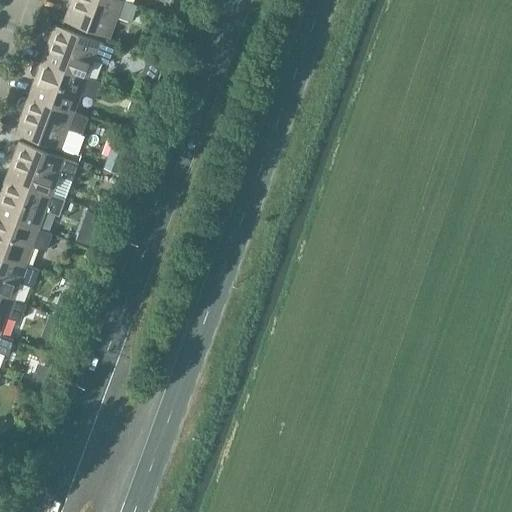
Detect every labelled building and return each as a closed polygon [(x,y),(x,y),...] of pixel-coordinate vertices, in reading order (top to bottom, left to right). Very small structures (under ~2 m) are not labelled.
[(123,1),(119,0),(70,0),(63,20),(109,38),(117,17),(131,22),(137,5),(123,0),(123,1)] [(48,42),(41,61),(87,78),(87,77),(94,59),(107,64),(114,47),(54,25),(53,28),(49,27),(45,29),(42,36),(44,41),(48,42)] [(35,77),(28,96),(74,113),(74,112),(81,94),(94,99),(101,82),(87,77),(87,78),(41,61),(40,63),(36,62),(32,64),(29,71),(31,75),(35,77)] [(74,113),(28,96),(27,98),(23,97),(19,99),(16,106),(18,110),(22,112),(14,132),(60,149),(68,129),(81,134),(88,117),(74,112),(74,113)] [(12,159),(5,178),(51,195),(51,194),(58,176),(72,181),(78,164),(18,142),(17,145),(14,144),(9,146),(6,153),(9,158),(12,159)] [(0,215),(38,230),(39,229),(45,211),(59,216),(65,199),(51,194),(51,195),(5,178),(4,180),(1,179),(0,179),(0,215)] [(0,255),(25,265),(26,263),(32,246),(46,251),(52,234),(39,229),(38,230),(0,215),(0,255)] [(25,265),(0,255),(0,296),(12,301),(13,299),(19,281),(33,286),(39,268),(26,263),(25,265)] [(73,299),(62,295),(55,314),(66,318),(73,299)] [(0,333),(6,316),(20,321),(26,304),(13,299),(12,301),(0,296),(0,333)] [(0,353),(7,356),(13,339),(0,334),(0,353)]
